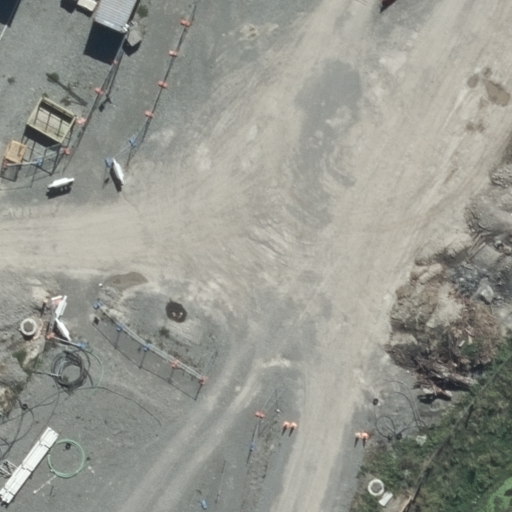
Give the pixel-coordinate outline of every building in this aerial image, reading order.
[(0,53),(0,238),(38,256),(57,214),(95,130),(122,71),(14,23),(0,53)] [(128,246),(108,290),(282,369),(297,335),(341,239),(356,204),(182,126),(166,162),(128,246)] [(95,130),(57,214),(128,246),(166,162),(95,130)] [(357,418),(447,459),(511,315),(511,266),(440,234),(422,275),(378,372),(357,418)] [(297,335),(378,372),(422,275),(341,239),(297,335)] [(0,511),(88,511),(0,455),(0,511)]
